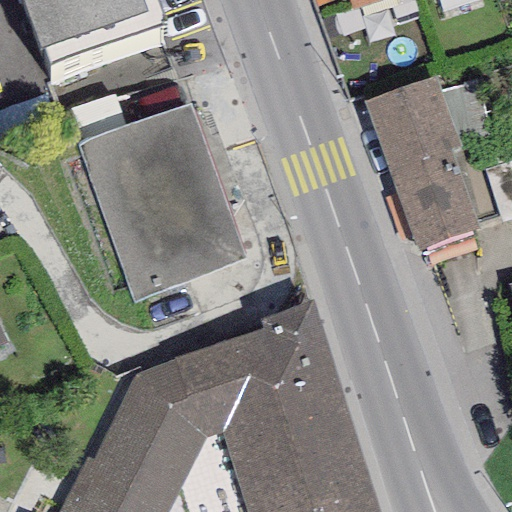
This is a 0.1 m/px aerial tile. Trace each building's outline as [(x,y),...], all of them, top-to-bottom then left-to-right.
[(14,0),(38,65),(44,63),(50,80),(168,38),(154,0),(14,0)] [(347,0),(352,16),(401,0),(347,0)] [(438,82),(366,107),(419,259),(479,239),(450,156),(462,152),(438,82)] [(190,109),(79,149),(134,303),(245,264),(190,109)] [(168,511),(205,441),(223,436),(247,511),(377,511),(312,309),(258,323),(262,335),(133,377),(90,463),(83,459),(61,511),(168,511)] [(0,351),(8,348),(0,330),(0,351)]
